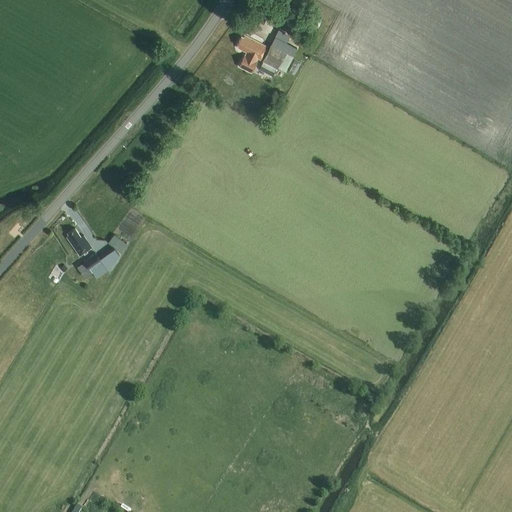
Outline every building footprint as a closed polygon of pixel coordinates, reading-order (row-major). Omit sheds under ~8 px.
[(297,36),(302,39),(307,31),(301,28),(297,36)] [(241,36),(236,45),(238,46),(237,48),(246,53),(238,67),(251,73),(257,62),(256,61),(258,59),(260,60),(262,57),(263,58),(262,61),(258,68),(271,75),(275,68),(276,69),(286,51),(271,43),(268,49),(266,48),(267,46),(244,35),(243,37),(241,36)] [(74,228),(68,233),(69,235),(67,237),(79,255),(91,247),(83,235),(81,237),(74,228)] [(53,239),(55,241),(51,244),(64,261),(70,257),(61,244),(65,241),(60,235),(53,239)] [(95,252),(84,261),(96,278),(108,270),(109,271),(112,266),(103,253),(98,256),(95,252)] [(70,265),(74,273),(86,267),(82,259),(70,265)] [(67,279),(74,274),(68,267),(61,272),(67,279)]
